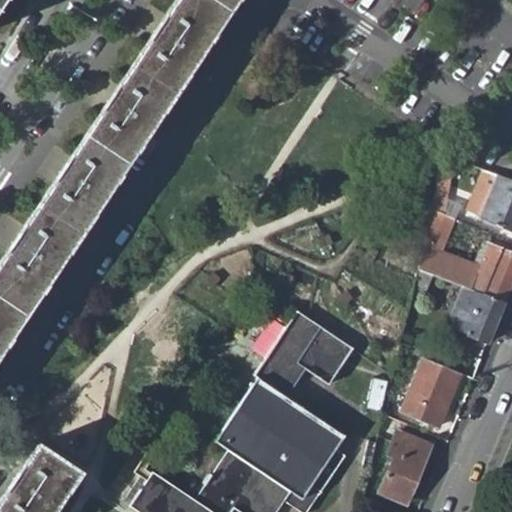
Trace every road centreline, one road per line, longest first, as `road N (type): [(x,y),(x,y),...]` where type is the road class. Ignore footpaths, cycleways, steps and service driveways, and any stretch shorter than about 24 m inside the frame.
road 1 (residential): [(303,0),(486,120),(499,125),(511,117)]
road 2 (residential): [(0,187),(121,0)]
road 3 (residential): [(451,511),(511,374)]
